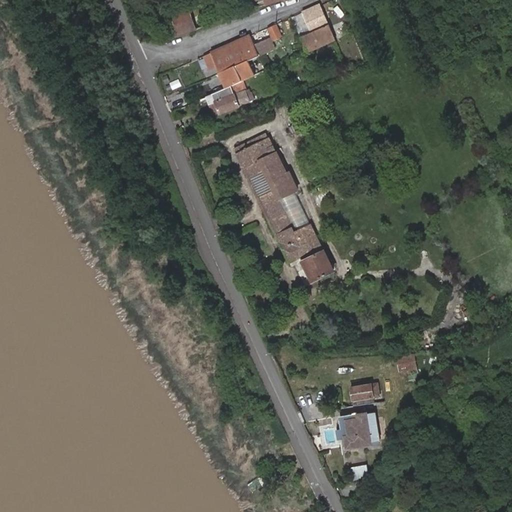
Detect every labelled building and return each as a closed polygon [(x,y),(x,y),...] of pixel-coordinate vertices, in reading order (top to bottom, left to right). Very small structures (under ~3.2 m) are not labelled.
[(312,35),(302,40),(308,54),(335,41),(321,6),(303,14),(312,35)] [(190,10),(171,17),(178,38),(198,31),(190,10)] [(303,14),(293,19),(302,40),(312,35),(303,14)] [(276,26),(268,29),(274,42),(282,39),(276,26)] [(252,37),(211,54),(220,75),(226,90),(229,89),(241,83),(256,77),(249,63),(261,58),(252,37)] [(241,83),(229,89),(233,98),(245,92),(241,83)] [(226,90),(206,98),(210,105),(215,103),(220,116),(250,103),(248,99),(253,96),(250,90),(245,92),(233,98),(229,89),(226,90)] [(267,133),(247,143),(251,150),(270,140),(267,133)] [(251,150),(247,143),(234,149),(291,266),(306,258),(308,262),(305,264),(315,284),(336,274),(311,223),(297,230),(282,200),(296,193),(270,140),(251,150)] [(418,367),(416,355),(398,357),(400,369),(406,369),(418,367)] [(354,399),(374,397),(380,396),(379,384),(353,387),(354,399)] [(379,437),(377,420),(368,421),(368,413),(359,414),(349,416),(349,419),(347,419),(349,436),(345,436),(346,447),(371,444),(370,438),(379,437)] [(349,436),(347,419),(349,419),(349,416),(343,416),(344,428),(337,429),(338,438),(342,437),(343,445),(346,444),(345,436),(349,436)] [(365,461),(349,468),(354,479),(370,472),(365,461)]
